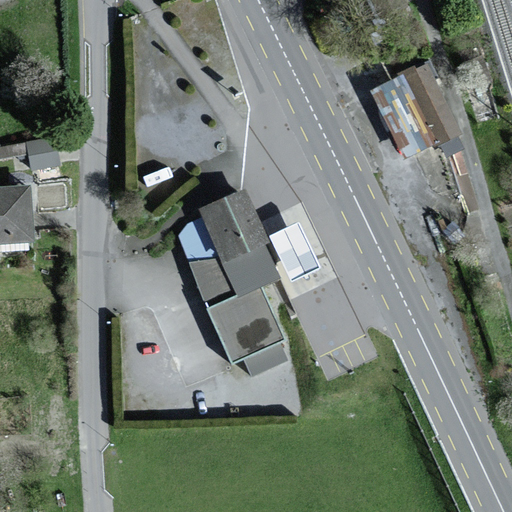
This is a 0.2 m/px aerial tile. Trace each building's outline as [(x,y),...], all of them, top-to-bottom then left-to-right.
[(449,136),(455,133),(421,71),(410,77),(408,72),(369,93),(404,158),(437,139),(446,155),(457,149),(449,136)] [(57,140),(31,144),(35,167),(61,162),(57,140)] [(0,187),(0,241),(37,239),(33,185),(0,187)] [(206,208),(243,294),(265,284),(284,276),(269,242),(274,240),(252,188),(206,208)] [(304,223),(275,236),(297,280),(325,265),(304,223)] [(236,361),(289,339),(265,284),(243,294),(212,307),(236,361)]
